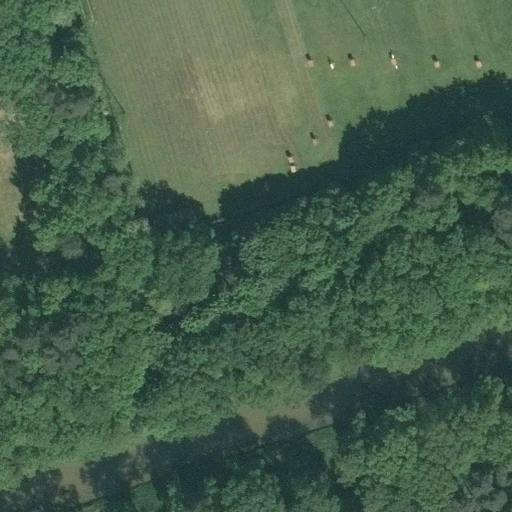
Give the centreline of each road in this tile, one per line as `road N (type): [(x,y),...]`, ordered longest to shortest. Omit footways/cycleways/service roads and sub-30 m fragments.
road 1 (track): [(38,0),(119,255)]
road 2 (track): [(119,255),(0,301)]
